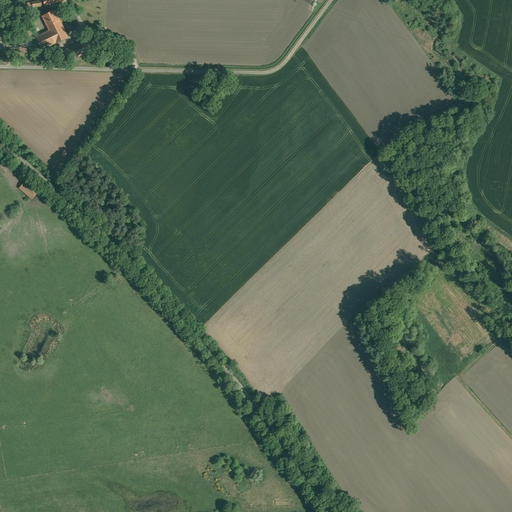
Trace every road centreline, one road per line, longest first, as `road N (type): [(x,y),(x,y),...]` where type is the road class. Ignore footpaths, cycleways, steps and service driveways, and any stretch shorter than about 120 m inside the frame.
road 1 (residential): [(333,511),(205,344),(81,208),(0,137)]
road 2 (unclassified): [(14,66),(265,70),(329,0)]
